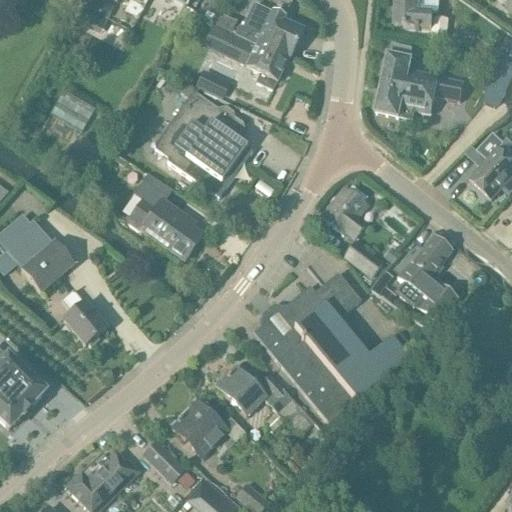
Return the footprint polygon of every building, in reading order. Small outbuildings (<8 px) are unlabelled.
[(121,0),(129,4),(124,13),(138,20),(142,10),(144,11),(149,0),(121,0)] [(163,0),(185,11),(190,0),(163,0)] [(396,0),(394,31),(415,33),(415,32),(431,33),(432,17),(438,18),(439,0),(436,0),(396,0)] [(261,39),(256,49),(287,63),(289,64),(303,34),(282,25),(284,22),(272,16),(271,17),(254,9),(243,30),(261,39)] [(217,17),(212,28),(213,29),(231,37),(236,26),(217,17)] [(219,59),(246,71),(245,72),(259,78),(254,88),(272,96),(276,87),(287,63),(256,49),(255,51),(229,38),(219,59)] [(392,48),(390,60),(388,60),(376,117),(400,123),(413,126),(415,116),(432,119),(435,102),(460,107),(464,86),(440,82),(409,75),(411,64),(409,64),(411,52),(392,48)] [(195,91),(219,103),(222,104),(230,87),(203,74),(195,91)] [(83,134),(98,113),(71,94),(56,116),(83,134)] [(484,107),(494,112),(499,101),(487,95),(484,107)] [(203,189),(209,180),(220,187),(226,179),(234,178),(244,164),(242,157),(246,152),(235,144),(243,132),(242,129),(233,122),(232,117),(225,112),(216,113),(194,98),(190,98),(153,150),(154,154),(162,160),(162,164),(198,189),(203,189)] [(480,169),(482,170),(469,184),(491,204),(511,181),(511,165),(498,152),(503,147),(493,137),(476,155),(485,163),(480,169)] [(94,167),(70,154),(62,165),(87,179),(94,167)] [(127,224),(140,234),(184,266),(202,240),(195,236),(198,232),(163,207),(172,194),(150,181),(136,201),(141,204),(127,224)] [(0,206),(10,193),(0,185),(0,206)] [(321,222),(343,239),(366,210),(360,206),(365,199),(353,191),(348,196),(343,192),(321,222)] [(0,260),(0,276),(4,281),(18,269),(21,273),(19,274),(20,275),(39,298),(40,299),(75,270),(54,245),(49,249),(31,227),(2,251),(6,256),(0,260)] [(394,287),(397,283),(417,299),(425,288),(429,282),(451,256),(433,240),(411,267),(410,265),(405,271),(397,264),(384,279),(394,287)] [(342,262),(371,283),(384,266),(355,244),(342,262)] [(256,335),(255,341),(307,404),(298,411),(313,429),(314,428),(321,436),(411,362),(392,340),(367,361),(337,326),(360,306),(337,278),(311,299),(306,293),(280,315),(274,314),(266,321),(265,327),(256,335)] [(71,318),(67,321),(62,325),(85,351),(105,334),(83,308),(73,296),(71,297),(71,296),(60,305),(71,318)] [(0,425),(9,434),(22,420),(22,421),(24,419),(23,418),(30,411),(31,412),(33,410),(32,410),(45,396),(7,360),(5,362),(0,356),(0,425)] [(215,390),(245,422),(263,404),(275,417),(264,428),(272,436),(283,426),(299,442),(313,429),(298,411),(296,413),(305,423),(295,412),(297,411),(291,404),(283,395),(282,393),(269,379),(255,392),(235,371),(215,390)] [(170,432),(201,463),(226,439),(235,447),(244,438),(230,423),(222,431),(196,406),(170,432)] [(186,474),(168,457),(156,445),(141,460),(170,489),(176,484),(186,495),(196,485),(185,475),(186,474)] [(81,477),(65,493),(84,511),(102,511),(128,487),(140,477),(127,463),(124,466),(114,455),(105,464),(101,460),(82,478),(81,477)] [(195,494),(205,503),(197,511),(230,511),(201,487),(195,494)] [(265,511),(269,508),(246,488),(234,502),(246,511),(265,511)]
